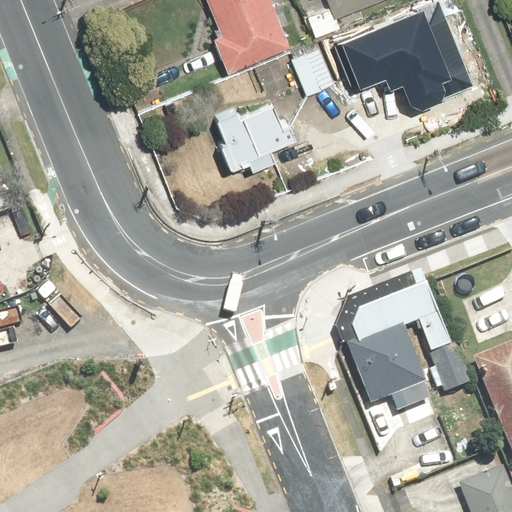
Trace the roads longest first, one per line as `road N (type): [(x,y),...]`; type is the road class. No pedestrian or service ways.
road 1 (secondary): [(24,0),(115,216),(147,251),(207,276)]
road 2 (residential): [(295,247),(279,316),(311,476)]
road 3 (secondary): [(295,247),(511,162)]
road 4 (residential): [(311,476),(267,416),(207,276)]
